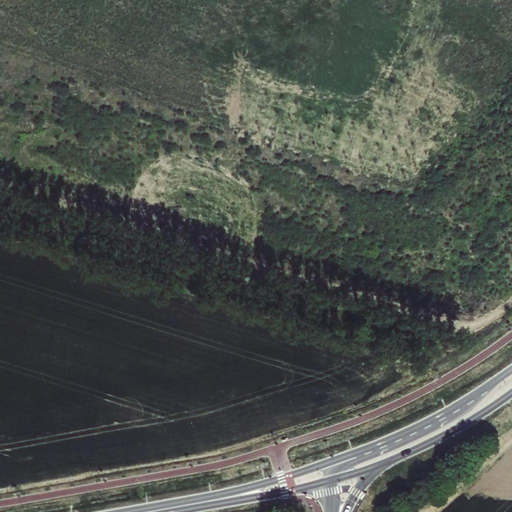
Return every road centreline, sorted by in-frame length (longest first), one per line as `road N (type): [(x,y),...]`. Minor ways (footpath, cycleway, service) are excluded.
road 1 (secondary): [(511,369),(419,426),(331,461)]
road 2 (secondary): [(370,469),(511,393)]
road 3 (secondary): [(331,461),(203,502)]
road 4 (secondary): [(203,502),(330,481)]
